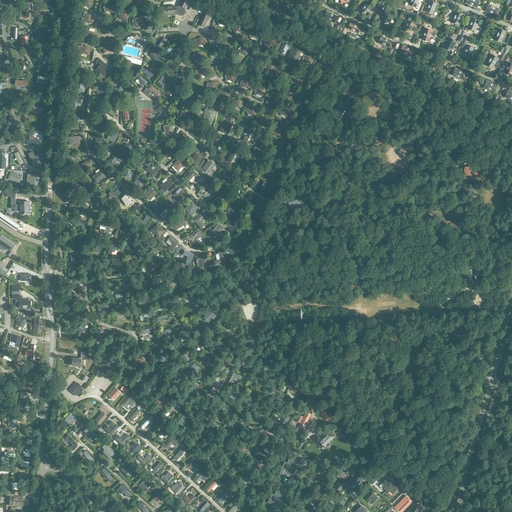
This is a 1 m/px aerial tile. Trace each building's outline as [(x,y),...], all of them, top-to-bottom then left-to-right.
[(181,0),(179,6),(182,7),(185,8),(188,0),(181,0)] [(306,10),(308,3),(301,0),(297,0),(295,5),(306,10)] [(141,2),(138,1),(136,5),(138,10),(140,8),(143,10),(146,9),(148,6),(147,3),(144,1),(141,2)] [(432,14),(437,4),(430,1),(426,12),(432,14)] [(365,16),(373,7),(368,3),(360,11),(365,16)] [(115,9),(114,5),(111,4),(108,5),(105,4),(103,8),(105,13),(108,12),(110,12),(113,12),(115,9)] [(496,15),(499,9),(488,5),(486,11),(496,15)] [(182,7),(179,6),(178,8),(179,8),(178,10),(175,10),(174,6),(169,6),(163,7),(163,15),(175,15),(175,13),(181,13),(181,12),(180,11),(182,7)] [(120,10),(118,13),(120,19),(124,21),(125,18),(128,17),(129,15),(129,11),(126,10),(122,11),(120,10)] [(211,14),(205,11),(199,24),(204,27),(211,14)] [(334,23),(337,16),(327,12),(324,18),(334,23)] [(459,25),(463,14),(456,12),(452,22),(459,25)] [(89,15),(86,16),(83,14),(81,18),(83,24),(85,22),(88,23),(91,22),(93,19),(92,16),(89,15)] [(217,21),(219,26),(221,24),(224,25),(227,24),(228,21),(227,18),(224,16),(221,18),(219,17),(217,21)] [(136,18),(134,17),(132,21),(133,26),(136,24),(139,26),(142,25),(143,22),(142,19),(140,17),(136,18)] [(475,31),(479,21),(472,18),(468,29),(475,31)] [(409,33),(415,24),(409,20),(403,30),(409,33)] [(103,21),(101,25),(103,30),(105,28),(108,30),(111,29),(113,26),(112,23),(109,21),(106,22),(103,21)] [(348,29),(358,34),(361,27),(351,23),(348,29)] [(233,28),(235,33),(237,31),(240,32),(243,31),(244,28),(243,25),(240,24),(237,25),(235,24),(233,28)] [(429,42),(432,31),(425,29),(422,40),(429,42)] [(501,42),(506,32),(499,29),(495,40),(501,42)] [(80,35),(83,40),(85,38),(88,39),(91,38),(92,35),(91,32),(87,30),(84,32),(82,31),(80,35)] [(249,34),(251,39),(253,37),(256,38),(259,37),(260,34),(259,31),(256,30),(253,31),(251,30),(249,34)] [(161,49),(167,40),(164,37),(158,46),(161,49)] [(206,40),(204,37),(201,37),(198,39),(195,39),(195,43),(198,47),(200,45),(203,45),(205,43),(206,40)] [(392,41),(382,37),(379,43),(389,48),(392,41)] [(452,51),(457,42),(450,38),(445,47),(446,48),(446,49),(449,51),(450,50),(452,51)] [(264,43),(266,48),(268,46),(271,47),(274,46),(276,44),(275,40),(272,39),(269,40),(266,39),(264,43)] [(230,45),(228,42),(225,41),(222,43),(221,46),(220,47),(222,51),(227,52),(226,50),(229,48),(230,45)] [(290,44),(285,42),(280,51),(285,54),(287,49),(290,44)] [(411,56),(414,50),(403,45),(400,52),(411,56)] [(471,58),(474,47),(467,45),(464,56),(471,58)] [(83,47),(80,46),(79,46),(78,50),(79,51),(81,56),(83,54),(86,55),(89,53),(90,50),(89,47),(86,46),(83,47)] [(247,54),(249,51),(248,48),(245,47),(242,47),(240,46),(238,50),(239,55),(241,53),(244,55),(247,54)] [(175,47),(168,54),(170,57),(178,50),(175,47)] [(302,50),(297,48),(292,57),(297,59),(299,55),(300,55),(302,50)] [(160,59),(153,51),(150,54),(157,61),(160,59)] [(204,55),(202,53),(199,52),(196,55),(193,54),(193,59),(196,63),(198,60),(201,61),(204,59),(204,55)] [(259,64),(261,62),(261,58),(259,56),(255,56),(253,55),(251,58),(251,63),(253,62),(255,64),(259,64)] [(313,57),(310,55),(307,56),(305,55),(303,59),(304,64),(307,62),(310,64),(313,63),(314,60),(313,57)] [(492,68),(498,59),(492,55),(486,65),(492,68)] [(124,56),(123,61),(141,65),(142,61),(124,56)] [(218,61),(217,66),(220,65),(222,68),(226,68),(228,66),(228,63),(226,60),(223,60),(221,58),(218,61)] [(442,70),(444,64),(434,59),(431,65),(442,70)] [(323,70),(326,69),(328,66),(327,63),(325,62),(322,62),(320,61),(318,65),(318,69),(320,68),(323,70)] [(266,62),(265,66),(267,71),(269,69),(272,70),(275,69),(276,66),(275,63),(272,62),(269,63),(266,62)] [(76,73),(88,74),(88,69),(81,69),(81,64),(77,64),(76,73)] [(104,77),(109,71),(101,64),(96,70),(100,73),(99,75),(99,76),(101,77),(102,77),(103,76),(104,77)] [(126,71),(132,73),(132,72),(136,73),(137,69),(126,64),(126,65),(124,65),(123,65),(122,69),(124,70),(123,71),(126,72),(126,71)] [(150,78),(153,75),(148,71),(151,67),(147,65),(142,72),(150,78)] [(21,66),(20,74),(28,75),(28,70),(25,69),(25,66),(21,66)] [(200,70),(197,69),(197,74),(200,78),(201,75),(205,76),(207,74),(208,70),(206,68),(202,67),(200,70)] [(166,71),(174,80),(177,77),(169,68),(166,71)] [(463,80),(466,73),(455,69),(453,75),(463,80)] [(282,71),(280,70),(278,74),(280,79),(282,77),(286,78),(289,77),(290,74),(288,71),(285,70),(282,71)] [(237,77),(236,74),(233,73),(230,74),(227,73),(225,76),(227,82),(229,80),(232,81),(235,80),(237,77)] [(148,82),(140,75),(137,79),(145,86),(148,82)] [(155,82),(163,89),(166,86),(161,82),(164,78),(161,75),(155,82)] [(322,85),(324,82),(323,79),(320,78),(317,78),(314,77),(312,81),(314,86),(316,84),(319,86),(322,85)] [(297,79),(294,78),(292,82),(293,87),(296,85),(298,87),(302,86),(303,84),(303,80),(300,79),(297,79)] [(243,79),(240,83),(242,88),(244,87),(247,88),(250,87),(252,84),(251,81),(248,80),(245,81),(243,79)] [(76,92),(84,92),(84,81),(76,81),(76,92)] [(494,92),(497,86),(487,81),(484,88),(494,92)] [(210,83),(208,82),(206,86),(208,91),(210,89),(213,90),(216,89),(218,86),(216,83),(213,82),(210,83)] [(113,91),(120,95),(125,85),(122,83),(118,89),(115,87),(113,91)] [(102,97),(107,91),(99,84),(94,90),(94,91),(94,92),(94,93),(95,94),(96,94),(99,97),(100,97),(100,96),(102,97)] [(148,89),(158,97),(161,93),(151,85),(148,89)] [(259,88),(256,87),(254,90),(256,96),(258,94),(261,96),(264,95),(266,92),(265,89),(262,87),(259,88)] [(221,91),(219,95),(221,100),(224,98),(227,99),(230,98),(231,95),(230,92),(227,91),(224,92),(221,91)] [(317,96),(316,93),(313,92),(310,93),(307,91),(305,95),(307,100),(309,99),(312,100),(315,99),(317,96)] [(294,100),(295,97),(295,94),(292,92),(289,93),(286,92),(284,95),(285,101),(288,99),(290,101),(294,100)] [(344,94),(334,118),(342,121),(345,113),(349,114),(355,99),(344,94)] [(128,104),(136,107),(139,96),(135,95),(133,102),(129,101),(128,104)] [(188,96),(182,100),(188,109),(194,106),(188,96)] [(72,110),(77,110),(77,103),(82,104),(83,99),(73,98),(72,110)] [(266,102),(268,107),(270,105),(273,107),(276,106),(278,103),(277,100),(274,98),(271,99),(268,98),(266,102)] [(239,108),(242,107),(244,104),(243,101),(240,100),(237,101),(234,100),(232,104),(234,109),(239,111),(239,108)] [(115,110),(119,110),(120,102),(109,101),(109,105),(115,105),(115,110)] [(306,106),(303,107),(300,106),(298,110),(300,115),(302,113),(306,115),(309,113),(310,110),(309,107),(306,106)] [(248,107),(246,111),(248,116),(250,114),(253,115),(256,114),(258,111),(257,108),(254,107),(251,108),(248,107)] [(284,108),(282,107),(279,111),(280,116),(283,114),(285,116),(289,115),(290,113),(290,110),(287,108),(284,108)] [(213,122),(215,111),(205,109),(203,119),(206,119),(206,120),(208,121),(207,124),(210,125),(210,121),(213,122)] [(105,120),(97,110),(94,114),(102,123),(105,120)] [(187,124),(191,117),(183,112),(181,115),(186,118),(184,122),(187,124)] [(12,116),(2,123),(5,126),(6,128),(9,126),(17,122),(12,116)] [(269,119),(266,118),(263,119),(260,117),(258,121),(260,127),(262,125),(265,126),(268,125),(270,122),(269,119)] [(294,130),(296,128),(299,129),(302,128),(303,125),(302,122),(299,121),(296,122),(293,121),(292,125),(294,130)] [(195,122),(193,132),(197,133),(198,129),(198,126),(202,126),(202,123),(199,122),(198,122),(195,122)] [(228,135),(233,124),(227,122),(225,128),(222,127),(220,131),(228,135)] [(166,136),(173,135),(171,125),(164,126),(166,136)] [(19,134),(20,129),(18,129),(18,126),(11,126),(10,133),(19,134)] [(275,129),(273,128),(271,132),(273,137),(275,135),(278,136),(281,135),(283,132),(282,129),(279,128),(275,129)] [(111,144),(113,145),(114,143),(118,133),(115,131),(112,137),(108,135),(106,139),(112,142),(111,144)] [(93,143),(96,146),(101,140),(94,133),(91,136),(96,140),(93,143)] [(287,145),(289,142),(292,144),(295,143),(297,139),(295,136),(292,135),(289,136),(287,135),(285,139),(287,145)] [(27,144),(39,145),(39,141),(34,140),(34,136),(29,136),(29,140),(27,140),(27,144)] [(80,146),(80,144),(79,136),(68,137),(69,146),(75,145),(76,146),(77,147),(78,147),(80,146)] [(237,146),(247,147),(248,136),(244,136),(244,140),(238,140),(237,146)] [(214,138),(211,147),(218,149),(221,140),(214,138)] [(181,149),(183,145),(179,143),(175,140),(173,145),(181,149)] [(99,153),(102,155),(106,150),(110,152),(112,149),(105,144),(99,153)] [(126,144),(122,152),(128,156),(133,147),(126,144)] [(172,151),(168,147),(161,154),(165,158),(168,154),(172,158),(175,155),(174,153),(175,152),(173,150),(172,151)] [(444,156),(452,163),(459,155),(452,148),(444,156)] [(280,159),(282,157),(285,158),(288,157),(289,154),(288,151),(285,149),(282,151),(280,149),(278,154),(280,159)] [(231,163),(236,152),(232,150),(227,161),(231,163)] [(23,163),(18,152),(14,154),(19,165),(23,163)] [(35,156),(33,152),(28,154),(34,166),(38,165),(37,162),(37,161),(41,160),(39,155),(35,156)] [(191,161),(199,165),(203,156),(195,152),(191,161)] [(110,163),(113,165),(117,159),(120,162),(122,159),(116,154),(110,163)] [(134,162),(140,167),(147,159),(144,156),(140,161),(137,159),(134,162)] [(93,164),(95,163),(92,158),(84,162),(82,164),(81,164),(80,163),(77,165),(77,166),(79,170),(83,168),(83,169),(92,164),(93,164)] [(178,171),(185,164),(180,159),(172,166),(178,171)] [(246,159),(243,162),(253,169),(255,166),(246,159)] [(209,160),(202,168),(209,173),(215,165),(209,160)] [(270,168),(278,173),(282,167),(274,162),(270,168)] [(149,176),(152,179),(160,169),(156,167),(153,170),(148,166),(146,169),(151,174),(149,176)] [(481,166),(464,167),(465,178),(469,178),(469,174),(476,173),(476,177),(481,177),(481,166)] [(198,180),(200,177),(193,170),(186,178),(189,181),(193,176),(198,180)] [(92,177),(97,183),(96,184),(98,186),(97,187),(98,189),(100,187),(99,186),(102,184),(99,181),(105,177),(100,171),(92,177)] [(8,180),(19,183),(21,179),(16,178),(17,174),(11,172),(10,176),(9,175),(8,180)] [(215,182),(226,187),(228,183),(221,180),(224,174),(220,172),(215,182)] [(34,186),(35,175),(27,174),(26,186),(34,186)] [(212,182),(216,177),(211,174),(208,180),(212,182)] [(144,184),(146,181),(140,176),(133,184),(137,186),(140,182),(144,184)] [(162,183),(159,185),(165,191),(165,192),(161,188),(159,190),(163,194),(162,194),(165,196),(169,192),(167,190),(172,184),(168,180),(164,184),(162,183)] [(83,188),(73,181),(69,186),(79,194),(83,188)] [(211,190),(213,187),(206,181),(199,189),(202,191),(207,187),(211,190)] [(270,193),(274,187),(265,181),(260,188),(261,188),(260,190),(266,194),(268,192),(270,193)] [(123,190),(119,187),(114,194),(111,191),(109,194),(115,199),(123,190)] [(230,198),(238,203),(241,200),(235,196),(239,190),(235,188),(230,198)] [(151,189),(144,196),(150,201),(152,203),(158,197),(155,195),(156,193),(151,189)] [(222,203),(225,200),(219,194),(221,192),(219,189),(216,192),(219,194),(212,202),(215,205),(219,200),(222,203)] [(176,193),(173,196),(179,202),(186,195),(182,190),(178,194),(176,193)] [(292,196),(284,199),(285,205),(288,204),(291,210),(302,206),(302,204),(312,200),(311,195),(308,196),(305,191),(298,194),(297,191),(291,193),(292,196)] [(134,201),(127,193),(122,198),(129,205),(134,201)] [(263,209),(268,203),(260,197),(255,203),(263,209)] [(29,202),(19,202),(19,211),(20,211),(20,214),(24,214),(25,214),(28,214),(28,206),(29,206),(29,202)] [(92,209),(83,202),(80,205),(85,209),(82,212),(87,216),(92,209)] [(192,202),(184,209),(190,215),(198,208),(192,202)] [(172,210),(166,203),(158,210),(160,213),(166,209),(169,213),(172,210)] [(235,214),(237,211),(229,205),(224,211),(228,213),(230,210),(235,214)] [(0,212),(0,219),(16,231),(19,226),(0,212)] [(250,218),(259,223),(262,217),(254,212),(250,218)] [(299,214),(296,215),(300,226),(298,226),(299,229),(307,226),(302,212),(299,214)] [(200,221),(203,217),(201,214),(200,214),(194,221),(195,221),(202,228),(205,226),(200,221)] [(86,226),(74,216),(70,221),(78,228),(79,226),(83,229),(86,226)] [(139,218),(137,222),(145,226),(150,218),(146,216),(143,221),(139,218)] [(186,224),(182,218),(173,223),(177,229),(186,224)] [(218,223),(212,232),(218,236),(224,228),(218,223)] [(158,238),(165,231),(157,224),(151,230),(158,238)] [(198,229),(191,236),(194,239),(198,235),(203,240),(206,238),(198,229)] [(245,238),(243,242),(246,244),(251,237),(242,231),(240,235),(245,238)] [(11,251),(14,245),(1,236),(0,237),(0,247),(2,249),(5,251),(6,249),(10,251),(11,251)] [(174,252),(175,247),(178,244),(171,236),(167,240),(172,244),(171,245),(169,251),(174,252)] [(96,241),(96,253),(100,253),(100,247),(105,247),(105,241),(96,241)] [(112,244),(107,253),(111,255),(113,249),(118,252),(120,248),(112,244)] [(233,244),(228,249),(234,256),(240,251),(233,244)] [(189,259),(191,256),(182,248),(180,251),(189,259)] [(136,252),(140,260),(143,259),(141,254),(144,252),(142,249),(136,252)] [(78,267),(77,252),(74,253),(74,254),(70,254),(71,260),(74,260),(74,267),(78,267)] [(215,266),(215,265),(216,268),(225,265),(224,263),(225,262),(222,252),(218,253),(220,260),(214,262),(215,266)] [(205,270),(206,259),(198,258),(196,260),(196,262),(197,264),(197,266),(199,266),(198,270),(205,270)] [(155,260),(148,267),(153,272),(160,265),(155,260)] [(95,263),(83,269),(84,273),(91,270),(93,273),(97,271),(95,267),(97,267),(95,263)] [(478,282),(480,271),(481,267),(468,264),(465,279),(478,282)] [(172,277),(165,284),(171,289),(178,282),(172,277)] [(117,287),(114,289),(118,294),(115,296),(117,299),(120,297),(121,298),(124,296),(117,287)] [(102,298),(104,297),(106,295),(104,292),(102,293),(100,289),(97,291),(102,298)] [(71,290),(68,293),(78,300),(80,296),(71,290)] [(196,298),(190,305),(195,310),(201,303),(196,298)] [(19,300),(19,306),(19,308),(30,308),(30,301),(24,301),(24,300),(19,300)] [(162,303),(152,309),(153,312),(164,307),(162,303)] [(75,310),(72,312),(67,313),(69,321),(77,318),(75,310)] [(207,314),(203,318),(207,322),(211,318),(213,319),(214,317),(207,311),(205,313),(207,314)] [(18,315),(16,319),(19,321),(17,324),(20,326),(20,325),(24,327),(27,321),(18,315)] [(85,321),(77,330),(80,332),(82,330),(84,332),(86,329),(84,327),(88,324),(85,321)] [(96,333),(91,339),(91,340),(94,342),(103,331),(100,329),(98,331),(97,330),(95,332),(96,333)] [(169,329),(160,333),(162,336),(163,335),(165,338),(168,337),(167,334),(171,332),(169,329)] [(210,331),(203,336),(205,339),(209,337),(210,340),(214,338),(210,331)] [(466,341),(468,335),(452,332),(451,338),(466,341)] [(12,334),(10,340),(16,342),(15,345),(18,346),(21,336),(18,335),(12,334)] [(245,336),(242,339),(244,340),(243,341),(246,344),(247,343),(253,347),(255,345),(245,336)] [(223,337),(215,346),(218,349),(226,339),(223,337)] [(108,342),(102,350),(108,355),(111,351),(108,348),(111,344),(108,342)] [(31,360),(33,360),(35,360),(36,346),(31,346),(31,350),(27,350),(27,349),(25,349),(25,356),(31,356),(31,360)] [(190,349),(179,356),(181,359),(184,357),(186,361),(189,359),(187,355),(192,352),(190,349)] [(72,358),(71,365),(80,366),(80,364),(83,365),(83,360),(86,360),(86,356),(80,355),(80,359),(72,358)] [(240,355),(235,365),(239,367),(241,361),(246,363),(248,358),(240,355)] [(265,360),(258,368),(261,370),(265,367),(266,368),(268,366),(267,365),(268,363),(265,360)] [(129,362),(123,369),(128,374),(134,367),(129,362)] [(190,365),(189,366),(191,367),(189,370),(192,372),(195,369),(199,372),(201,369),(192,362),(190,365)] [(182,363),(172,372),(175,375),(185,366),(182,363)] [(415,390),(418,391),(420,383),(417,383),(422,365),(415,363),(407,388),(415,390)] [(274,378),(279,373),(281,375),(284,373),(282,371),(282,370),(280,367),(272,375),(274,378)] [(142,371),(134,380),(137,382),(142,377),(144,379),(147,377),(144,374),(142,371)] [(233,372),(229,382),(232,384),(235,377),(240,379),(241,376),(233,372)] [(14,379),(3,373),(0,378),(0,380),(3,382),(4,380),(11,384),(14,379)] [(188,379),(185,382),(194,389),(196,386),(192,383),(194,381),(189,378),(188,380),(188,379)] [(83,388),(76,382),(69,390),(75,396),(77,394),(79,396),(82,392),(84,394),(86,392),(83,390),(81,392),(80,391),(83,388)] [(272,384),(267,391),(271,394),(277,388),(272,384)] [(116,388),(109,395),(113,399),(120,392),(116,388)] [(226,391),(223,396),(232,402),(234,399),(229,396),(230,394),(226,391)] [(20,395),(18,407),(22,407),(22,404),(26,405),(27,398),(24,397),(24,396),(20,395)] [(166,399),(161,395),(155,403),(160,407),(166,399)] [(128,397),(121,405),(124,407),(128,402),(132,406),(135,403),(128,397)] [(248,397),(242,407),(247,410),(254,401),(248,397)] [(176,401),(167,411),(170,413),(175,408),(178,411),(181,408),(178,405),(179,403),(176,401)] [(205,409),(208,411),(209,411),(204,417),(208,419),(214,410),(207,406),(205,409)] [(308,408),(303,417),(300,423),(294,435),(299,438),(313,411),(314,409),(309,406),(308,408)] [(324,410),(320,415),(328,421),(332,417),(324,410)] [(254,412),(250,419),(258,424),(262,417),(254,412)] [(101,413),(94,421),(99,425),(106,417),(101,413)] [(285,413),(280,421),(286,424),(291,416),(285,413)] [(70,414),(64,420),(71,426),(77,419),(70,414)] [(220,424),(223,418),(218,415),(214,420),(220,424)] [(232,421),(227,429),(232,432),(237,424),(232,421)] [(189,428),(186,432),(190,434),(197,424),(194,422),(189,428)] [(111,435),(118,427),(115,423),(110,428),(106,425),(103,428),(111,435)] [(144,433),(151,426),(149,423),(141,431),(144,433)] [(87,427),(83,431),(86,433),(84,435),(92,442),(97,436),(89,430),(90,429),(87,427)] [(165,436),(167,433),(161,427),(155,433),(159,435),(161,433),(164,437),(165,436)] [(318,435),(314,439),(319,445),(322,448),(328,443),(327,442),(329,440),(329,441),(334,436),(328,430),(320,438),(318,435)] [(211,433),(201,438),(205,445),(214,440),(211,433)] [(68,434),(65,438),(72,444),(71,445),(72,446),(70,448),(73,451),(78,445),(71,438),(72,438),(68,434)] [(118,436),(115,439),(122,445),(130,437),(127,434),(122,439),(118,436)] [(245,434),(242,440),(245,442),(246,439),(249,441),(251,436),(245,434)] [(171,437),(164,446),(167,448),(172,443),(176,447),(179,444),(171,437)] [(231,447),(237,450),(240,445),(234,442),(231,447)] [(105,444),(102,447),(104,450),(102,451),(109,458),(114,454),(105,444)] [(261,445),(258,451),(265,455),(267,453),(263,450),(264,447),(261,445)] [(223,446),(214,451),(216,455),(225,450),(223,446)] [(180,450),(173,458),(176,460),(181,455),(181,456),(183,455),(182,454),(183,453),(184,451),(182,449),(180,450)] [(91,463),(94,460),(87,452),(84,455),(91,463)] [(140,454),(137,457),(145,465),(151,457),(148,454),(144,459),(140,454)] [(195,457),(187,466),(190,469),(194,464),(198,468),(202,464),(195,457)] [(297,460),(290,457),(288,463),(285,462),(281,470),(292,475),(293,473),(294,473),(297,467),(293,465),(294,463),(295,464),(297,460)] [(253,459),(249,464),(258,470),(262,465),(253,459)] [(160,462),(152,471),(155,474),(163,465),(160,462)] [(127,463),(121,469),(127,477),(136,469),(133,465),(131,467),(127,463)] [(326,477),(325,476),(326,474),(320,470),(317,475),(323,479),(325,480),(326,477)] [(102,474),(107,484),(111,482),(106,472),(102,474)] [(163,475),(161,478),(168,484),(174,477),(168,472),(165,476),(165,475),(164,476),(163,475)] [(201,477),(205,480),(208,477),(202,472),(195,480),(197,482),(201,477)] [(357,472),(348,482),(354,488),(350,492),(351,493),(350,494),(354,498),(362,489),(358,485),(364,479),(357,472)] [(247,473),(242,481),(243,482),(245,480),(249,483),(251,481),(248,479),(251,476),(247,473)] [(386,491),(392,484),(386,478),(382,483),(385,486),(383,488),(386,491)] [(145,479),(138,485),(145,491),(151,485),(145,479)] [(342,479),(334,486),(339,491),(347,484),(342,479)] [(174,485),(171,488),(179,494),(185,487),(180,483),(176,487),(174,485)] [(392,484),(386,491),(389,493),(390,491),(394,494),(398,489),(392,484)] [(120,487),(116,490),(120,494),(123,492),(127,497),(130,494),(123,485),(120,487)] [(339,493),(340,495),(347,488),(345,486),(339,493)] [(268,500),(274,503),(278,498),(275,496),(275,495),(272,493),(268,500)] [(373,493),(367,500),(369,502),(371,500),(374,503),(379,498),(373,493)] [(184,494),(182,496),(183,497),(183,498),(189,504),(196,497),(193,494),(189,498),(186,495),(185,495),(184,494)] [(10,496),(9,505),(13,506),(13,505),(21,506),(22,498),(10,496)] [(340,496),(335,502),(341,507),(346,502),(340,496)] [(406,496),(395,507),(399,511),(401,511),(412,501),(406,496)] [(140,501),(137,504),(143,511),(147,511),(148,511),(140,501)] [(389,503),(385,507),(390,511),(394,507),(389,503)]
